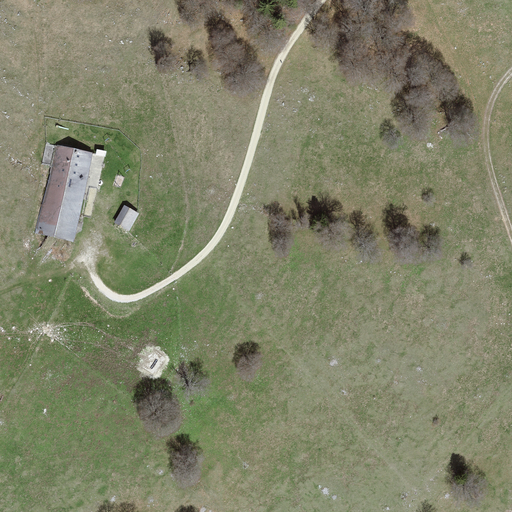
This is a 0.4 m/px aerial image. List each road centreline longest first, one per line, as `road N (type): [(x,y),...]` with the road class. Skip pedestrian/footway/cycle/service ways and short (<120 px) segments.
road 1 (track): [(82,258),(109,294),(124,300),(176,279),(210,250),(227,226),(273,78),(323,0)]
road 2 (track): [(511,71),(493,103),(487,137),(511,235)]
